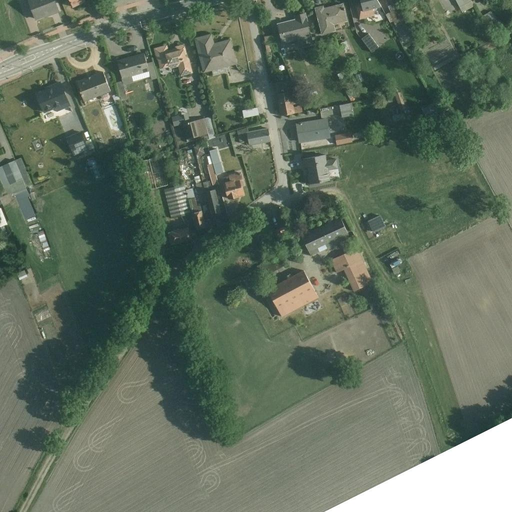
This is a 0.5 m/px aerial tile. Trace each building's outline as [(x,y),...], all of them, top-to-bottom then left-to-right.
[(28,0),(38,23),(62,13),(56,0),(28,0)] [(71,0),(76,8),(89,2),(87,0),(71,0)] [(374,10),(382,8),(377,0),(360,0),(362,4),(356,6),(360,20),(375,17),(374,10)] [(381,0),(396,27),(405,22),(393,0),(381,0)] [(332,24),(345,21),(340,3),(321,7),(321,5),(312,7),(319,35),(333,32),(332,24)] [(294,35),(308,32),(303,12),(291,15),(292,20),(273,24),(281,53),(297,49),(294,35)] [(378,19),(368,23),(370,30),(381,25),(378,19)] [(206,71),(238,64),(232,37),(217,41),(216,32),(198,36),(206,71)] [(400,34),(389,40),(396,53),(407,47),(400,34)] [(180,75),(194,72),(188,46),(169,51),(168,44),(155,47),(162,76),(180,71),(180,75)] [(125,79),(151,72),(146,53),(120,59),(125,79)] [(87,100),(113,90),(106,71),(80,81),(87,100)] [(46,116),(73,105),(63,80),(36,91),(46,116)] [(277,115),(292,112),(289,92),(273,95),(277,115)] [(347,107),(350,118),(361,116),(358,104),(347,107)] [(249,113),(251,123),(267,119),(265,109),(249,113)] [(201,120),(183,128),(189,143),(207,135),(201,120)] [(296,142),(327,138),(324,120),(294,124),(296,142)] [(251,147),(272,143),(269,126),(248,129),(251,147)] [(88,149),(80,132),(66,139),(75,157),(88,149)] [(134,134),(127,136),(129,142),(136,139),(134,134)] [(233,147),(229,134),(206,141),(216,175),(225,173),(219,151),(233,147)] [(343,146),(354,144),(352,134),(341,136),(343,146)] [(310,185),(330,181),(328,171),(338,169),(336,160),(327,161),(326,155),(303,159),(305,168),(308,168),(309,174),(308,174),(310,185)] [(15,182),(6,164),(0,166),(0,178),(4,187),(15,182)] [(228,201),(245,195),(243,188),(246,186),(241,172),(227,176),(229,181),(222,183),(228,201)] [(210,218),(228,213),(219,189),(212,191),(209,181),(195,185),(200,203),(206,202),(210,218)] [(367,198),(378,196),(376,184),(364,187),(367,198)] [(182,202),(183,191),(174,190),(174,202),(182,202)] [(160,199),(151,202),(154,213),(163,210),(160,199)] [(384,199),(379,200),(383,216),(388,215),(384,199)] [(29,201),(20,204),(29,225),(38,221),(29,201)] [(200,230),(211,227),(206,210),(195,213),(200,230)] [(306,252),(344,234),(336,217),(298,236),(306,252)] [(368,221),(370,227),(377,225),(375,219),(368,221)] [(174,245),(195,238),(191,226),(170,233),(174,245)] [(356,234),(316,248),(319,256),(335,250),(335,251),(359,242),(356,234)] [(261,279),(302,260),(295,247),(255,266),(261,279)] [(355,292),(374,282),(357,248),(328,262),(334,275),(344,270),(355,292)] [(408,269),(402,258),(383,267),(389,279),(408,269)] [(318,297),(306,272),(262,293),(275,319),(318,297)] [(342,285),(329,291),(342,317),(355,310),(342,285)]
